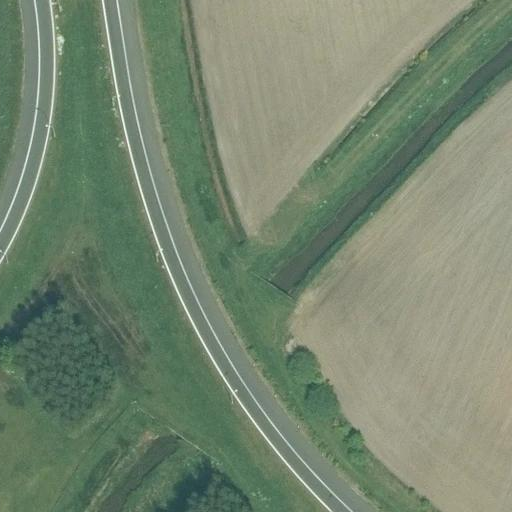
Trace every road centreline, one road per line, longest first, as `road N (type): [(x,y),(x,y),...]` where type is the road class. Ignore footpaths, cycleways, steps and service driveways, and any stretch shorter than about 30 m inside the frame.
road 1 (motorway): [(338,511),(242,397),(177,276),(149,206),(109,0)]
road 2 (motorway): [(41,0),(45,100),(32,169),(0,246)]
